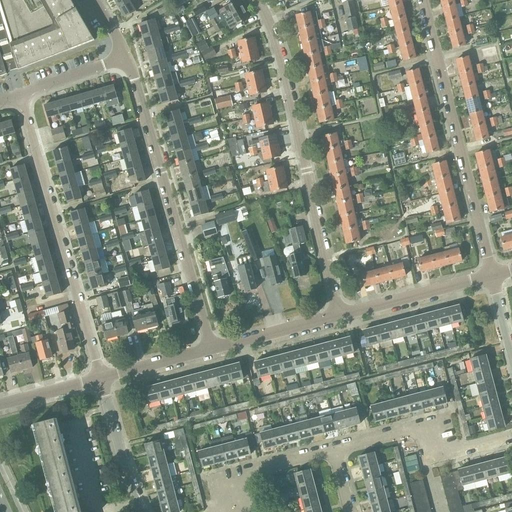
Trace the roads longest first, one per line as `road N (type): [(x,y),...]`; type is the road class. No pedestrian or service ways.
road 1 (residential): [(337,316),(268,22),(256,0)]
road 2 (residential): [(125,58),(210,350)]
road 3 (residential): [(98,379),(21,97)]
road 4 (residential): [(423,0),(491,277)]
road 5 (residential): [(332,451),(410,433),(419,445),(469,448),(511,437)]
road 6 (residential): [(337,316),(491,277)]
road 7 (residential): [(221,511),(224,483),(332,451)]
road 8 (residential): [(145,511),(98,379)]
road 9 (residential): [(210,350),(337,316)]
